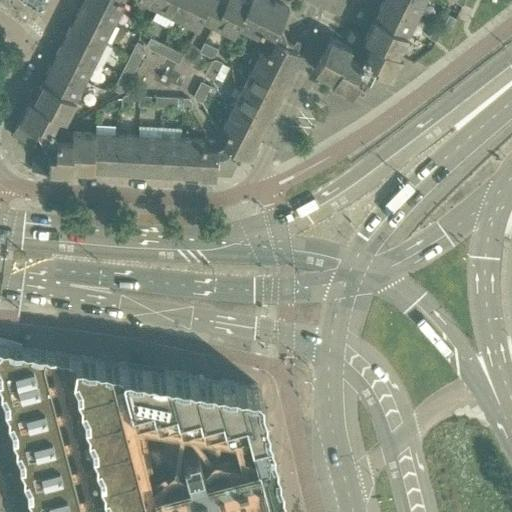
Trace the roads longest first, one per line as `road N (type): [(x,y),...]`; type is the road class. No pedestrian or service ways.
road 1 (secondary): [(22,278),(254,292),(345,283)]
road 2 (secondary): [(511,74),(305,215),(237,244)]
road 3 (secondary): [(22,278),(330,351)]
road 4 (residential): [(268,187),(207,201),(7,186),(0,175)]
road 5 (secondary): [(511,417),(492,348),(485,259),(511,180)]
road 6 (secondary): [(237,244),(0,227)]
road 7 (secondary): [(511,97),(399,204),(353,266)]
road 8 (residential): [(336,7),(259,172),(268,187)]
road 9 (secondary): [(495,394),(414,304),(375,275)]
road 10 (secondary): [(375,275),(470,218),(511,177)]
road 11 (secondary): [(330,351),(329,408),(346,482)]
